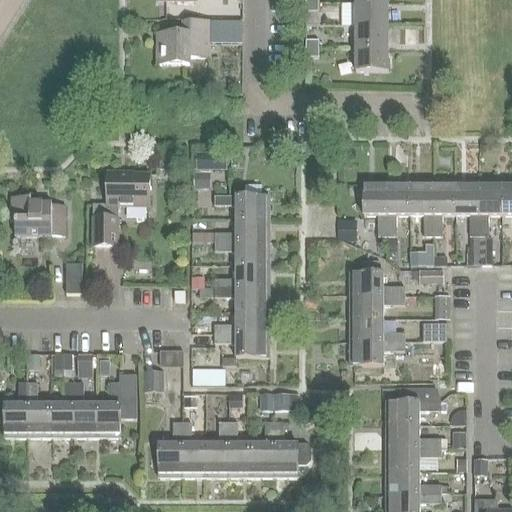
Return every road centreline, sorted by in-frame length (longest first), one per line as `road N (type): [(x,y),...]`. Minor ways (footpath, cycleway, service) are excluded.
road 1 (residential): [(417,104),(258,103),(258,0)]
road 2 (residential): [(511,449),(500,449),(487,434),(485,276)]
road 3 (residential): [(0,325),(180,323)]
